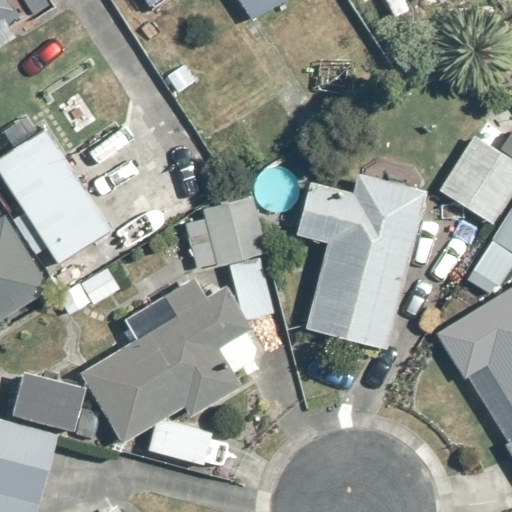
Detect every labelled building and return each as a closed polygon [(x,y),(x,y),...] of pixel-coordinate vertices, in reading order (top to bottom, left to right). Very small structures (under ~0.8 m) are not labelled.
[(0,0),(0,18),(12,11),(5,0),(0,0)] [(283,0),(236,0),(250,21),(283,0)] [(511,202),(511,128),(489,113),(443,186),(500,222),(511,202)] [(115,229),(52,126),(0,157),(0,161),(61,262),(115,229)] [(361,155),(353,189),(309,178),(296,231),(331,240),(309,326),(390,346),(429,192),(433,173),(361,155)] [(269,248),(256,201),(184,220),(197,268),(269,248)] [(511,202),(500,222),(465,277),(494,296),(511,267),(511,202)] [(0,319),(52,288),(8,215),(0,220),(0,319)] [(130,318),(142,338),(73,377),(27,365),(15,412),(210,462),(218,430),(174,418),(175,415),(187,408),(192,417),(247,386),(236,367),(263,352),(250,329),(257,325),(231,279),(210,291),(202,277),(130,318)] [(511,288),(443,330),(511,443),(511,288)] [(0,511),(40,511),(61,434),(0,417),(0,511)]
